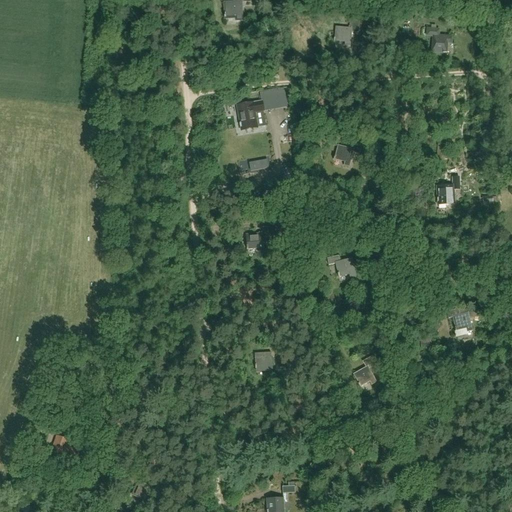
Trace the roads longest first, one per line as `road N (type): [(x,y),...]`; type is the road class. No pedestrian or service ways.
road 1 (track): [(219,511),(179,0)]
road 2 (track): [(185,93),(485,69),(496,180),(511,179)]
road 3 (track): [(203,329),(414,311),(459,286)]
